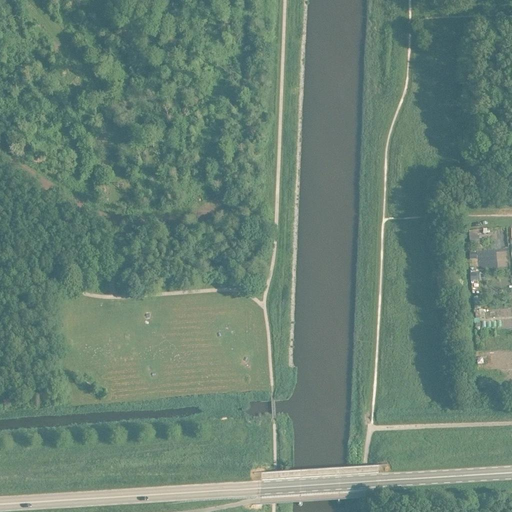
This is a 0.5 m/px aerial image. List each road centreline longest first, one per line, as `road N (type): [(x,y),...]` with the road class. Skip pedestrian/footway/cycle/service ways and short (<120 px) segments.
road 1 (tertiary): [(262,488),(0,504)]
road 2 (unclassified): [(0,156),(113,223),(239,212)]
road 3 (tertiary): [(262,488),(511,472)]
